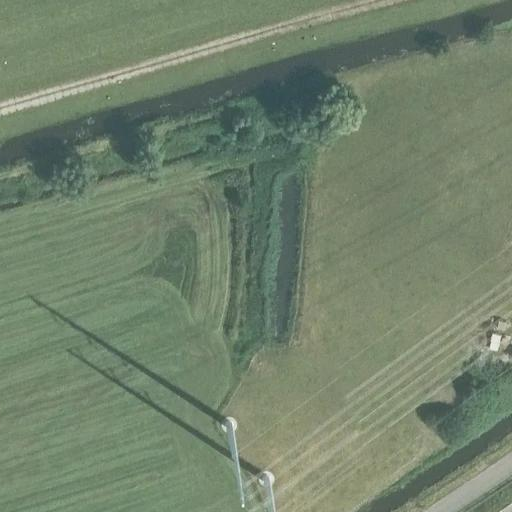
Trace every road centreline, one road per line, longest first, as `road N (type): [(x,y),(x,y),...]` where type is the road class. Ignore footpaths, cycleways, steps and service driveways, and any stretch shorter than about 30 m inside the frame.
road 1 (track): [(0,110),(387,0)]
road 2 (track): [(0,232),(322,147)]
